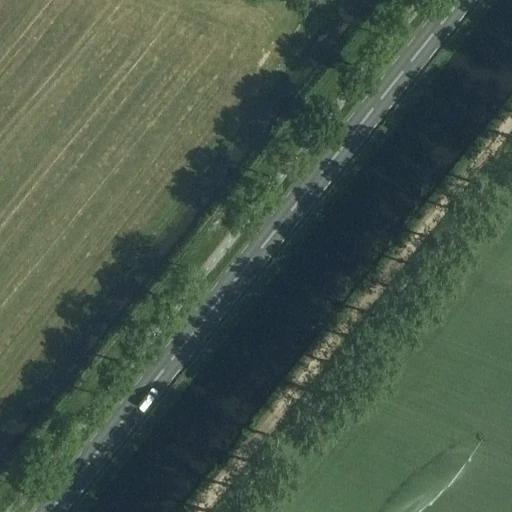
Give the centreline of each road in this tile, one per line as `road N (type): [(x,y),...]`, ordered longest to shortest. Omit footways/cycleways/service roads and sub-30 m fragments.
road 1 (primary): [(52,511),(462,0)]
road 2 (track): [(511,124),(201,511)]
